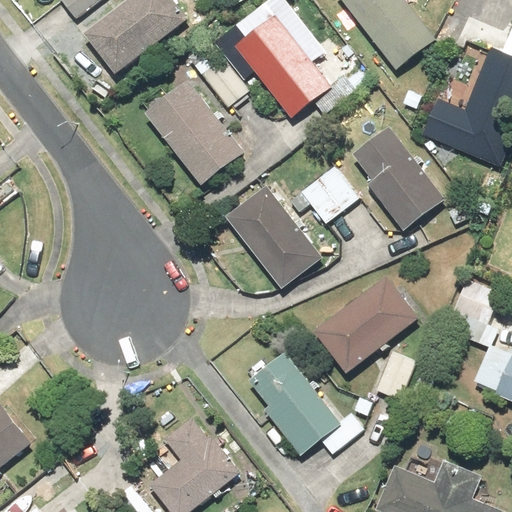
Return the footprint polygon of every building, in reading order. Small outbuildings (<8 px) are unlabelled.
[(62,0),(74,16),(95,0),(62,0)] [(186,16),(172,0),(120,0),(85,29),(120,71),(186,16)] [(405,0),(343,0),(389,65),(431,36),(405,0)] [(276,8),(234,40),(290,113),(332,80),(276,8)] [(212,45),(192,63),(228,104),(248,86),(212,45)] [(440,100),(427,133),(501,164),(511,137),(511,56),(495,50),(469,112),(440,100)] [(158,83),(136,103),(204,180),(243,146),(185,80),(168,94),(158,83)] [(393,121),(351,150),(402,224),(444,195),(393,121)] [(357,195),(333,163),(300,188),(324,220),(357,195)] [(269,180),(229,211),(283,282),(323,251),(269,180)] [(417,313),(387,272),(312,327),(342,368),(417,313)] [(445,329),(484,344),(492,323),(473,316),(486,282),(465,275),(445,329)] [(511,399),(511,350),(511,352),(489,343),(474,377),(496,387),(494,391),(511,399)] [(413,357),(391,348),(375,387),(397,396),(413,357)] [(337,416),(287,351),(249,380),(267,403),(262,407),(299,454),(320,438),(329,451),(363,425),(348,407),(337,416)] [(0,467),(31,445),(0,401),(0,467)] [(186,511),(237,469),(192,416),(164,440),(178,456),(147,482),(172,511),(186,511)] [(393,462),(374,508),(384,511),(508,511),(510,509),(472,494),(481,472),(444,456),(435,480),(393,462)]
